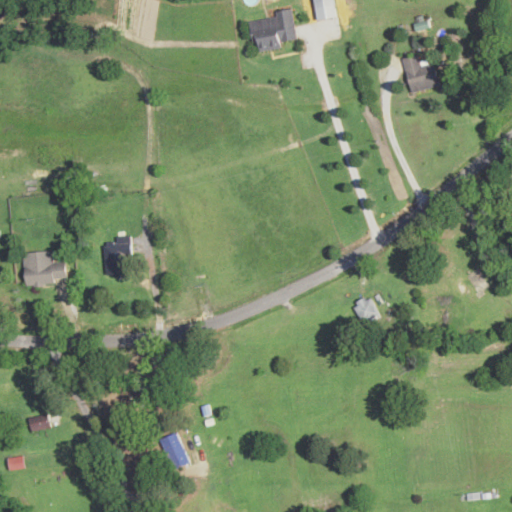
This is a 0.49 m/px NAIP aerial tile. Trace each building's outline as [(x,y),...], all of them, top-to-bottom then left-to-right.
[(277,13),(278,19),(254,22),(258,50),(298,45),(294,10),(277,13)] [(436,64),(422,67),(419,56),(404,59),(412,94),(441,87),(436,64)] [(134,239),(107,240),(109,277),(122,276),(121,259),(135,258),(134,239)] [(68,263),(26,264),(27,285),(68,284),(68,263)] [(354,305),(364,326),(381,318),(370,297),(354,305)] [(0,405),(16,400),(9,380),(0,382),(0,405)] [(58,412),(30,420),(34,434),(62,425),(58,412)] [(176,436),(164,442),(174,462),(186,456),(176,436)]
